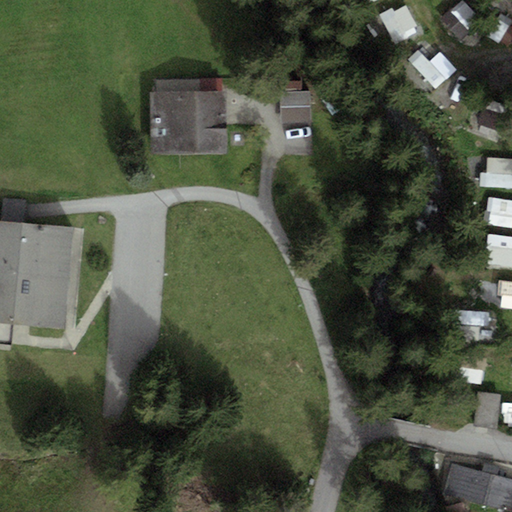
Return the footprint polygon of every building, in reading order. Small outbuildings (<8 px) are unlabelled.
[(464,4),(442,19),(455,37),(477,22),(464,4)] [(155,93),(150,93),(150,154),(225,154),(225,92),(221,92),(221,79),(154,80),(155,93)] [(280,93),(280,123),(311,122),(310,91),(300,91),(300,81),(285,81),(285,92),(280,93)] [(511,190),(511,161),(485,161),(485,191),(511,190)] [(511,203),(490,204),(491,230),(511,229),(511,203)] [(71,227),(0,221),(0,345),(12,347),(14,324),(63,327),(71,227)] [(511,272),(511,239),(490,238),(488,271),(511,272)] [(496,430),(501,397),(479,394),(475,427),(496,430)] [(481,473),(452,465),(444,494),(511,511),(511,480),(498,476),(500,467),(484,463),(481,473)]
